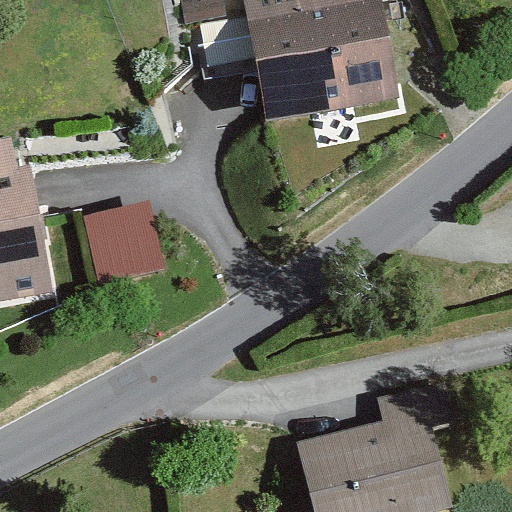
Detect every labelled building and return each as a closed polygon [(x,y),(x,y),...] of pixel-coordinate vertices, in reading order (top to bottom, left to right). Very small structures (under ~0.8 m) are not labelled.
[(220,0),(182,0),(190,29),(225,20),(220,0)] [(378,0),(256,0),(266,67),(242,71),(249,118),(393,96),(378,0)] [(16,132),(0,134),(0,293),(51,285),(32,166),(22,167),(16,132)] [(159,197),(90,214),(107,283),(176,266),(159,197)] [(377,402),(383,425),(296,448),(313,511),(452,511),(432,433),(456,427),(445,384),(377,402)]
